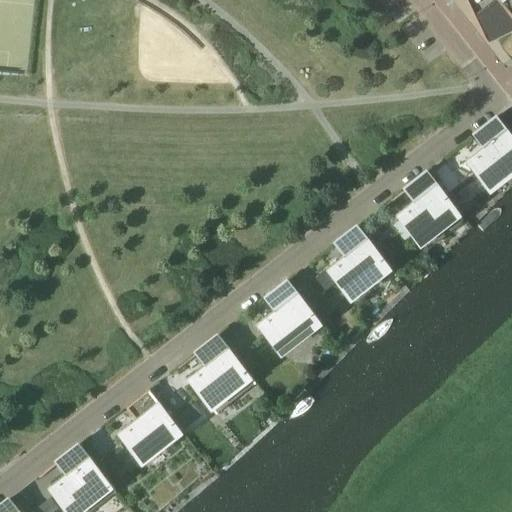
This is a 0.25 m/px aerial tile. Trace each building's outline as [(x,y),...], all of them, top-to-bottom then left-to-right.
[(511,0),(469,0),(485,30),(502,22),(508,30),(511,28),(511,0)] [(484,146),(468,160),(490,188),(511,171),(511,134),(497,116),(475,134),(484,146)] [(459,167),(467,176),(475,170),(467,161),(459,167)] [(398,214),(421,243),(460,212),(428,171),(405,189),(415,201),(398,214)] [(345,256),(329,269),(351,298),(391,267),(358,226),(336,243),(345,256)] [(319,275),(328,287),(336,281),(327,269),(319,275)] [(259,324),(282,353),(321,322),(289,280),(266,298),(276,310),(259,324)] [(197,353),(206,365),(189,378),(217,413),(256,382),(219,335),(197,353)] [(120,433),(142,462),(182,431),(150,389),(127,407),(137,419),(120,433)] [(57,462),(67,474),(50,487),(69,511),(90,511),(117,492),(80,444),(57,462)] [(109,461),(100,467),(107,477),(115,470),(109,461)] [(0,511),(20,511),(10,498),(0,506),(0,511)] [(50,498),(32,511),(53,511),(59,508),(50,498)]
